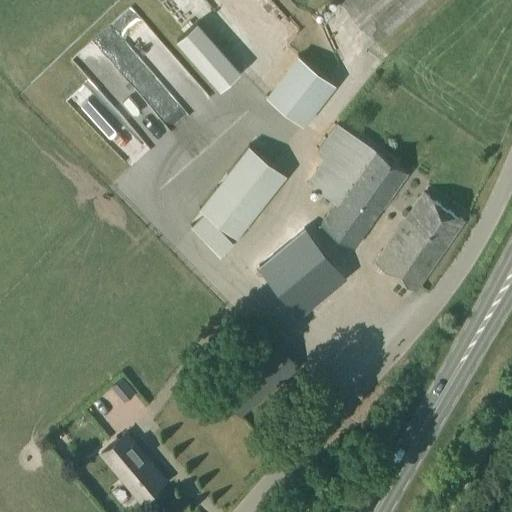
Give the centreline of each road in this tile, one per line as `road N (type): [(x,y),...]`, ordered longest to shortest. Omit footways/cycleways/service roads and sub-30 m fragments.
road 1 (unclassified): [(243,511),(454,280),(511,169)]
road 2 (primary): [(373,511),(511,276)]
road 3 (unclassified): [(438,511),(511,393)]
